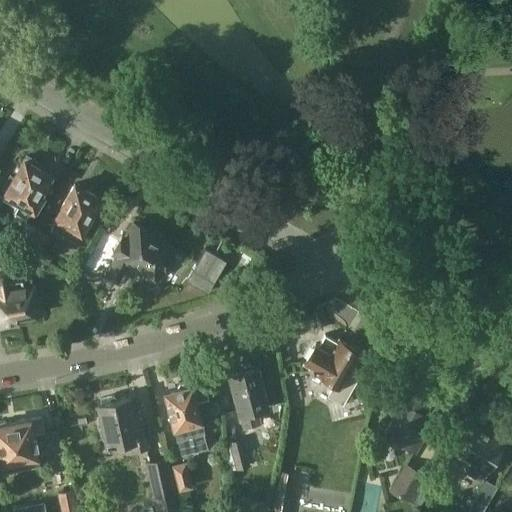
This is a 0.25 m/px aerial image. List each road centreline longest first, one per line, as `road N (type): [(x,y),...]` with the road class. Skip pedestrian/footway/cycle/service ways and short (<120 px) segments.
road 1 (residential): [(327,261),(0,70)]
road 2 (residential): [(0,376),(214,325),(289,293),(327,261)]
road 3 (residential): [(511,367),(327,261)]
